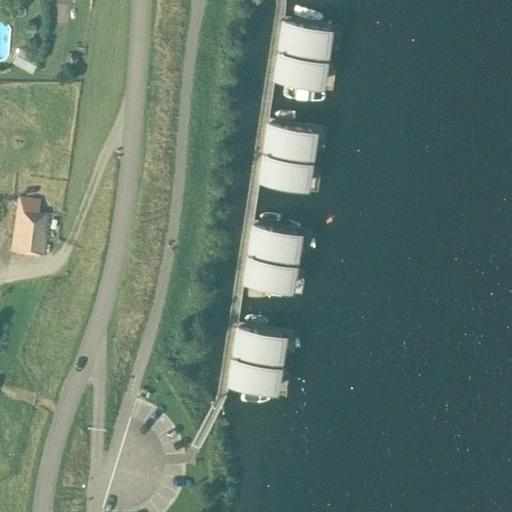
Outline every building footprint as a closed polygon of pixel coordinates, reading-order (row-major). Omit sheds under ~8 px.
[(284,14),(278,52),(295,54),(296,50),(298,51),(298,47),(339,53),(343,22),(284,14)] [(22,44),(14,59),(32,69),(40,55),(22,44)] [(333,90),(339,53),(298,47),(298,51),(296,50),(295,54),(278,52),(274,81),(333,90)] [(268,116),(263,154),(280,156),(280,152),(282,153),(283,149),(323,154),(328,124),(268,116)] [(280,156),(263,154),(259,183),(318,192),(323,154),(283,149),(282,153),(280,152),(280,156)] [(40,197),(19,194),(10,248),(43,253),(49,213),(38,211),(40,197)] [(253,218),(248,256),(264,259),(265,255),(267,255),(268,251),(308,257),(312,226),(253,218)] [(303,294),(308,257),(268,251),(267,255),(265,255),(264,259),(248,256),(243,286),(303,294)] [(237,320),(232,358),(249,361),(249,357),(251,357),(252,353),(292,359),(297,328),(237,320)] [(287,396),(292,359),(252,353),(251,357),(249,357),(249,361),(232,358),(228,388),(287,396)]
